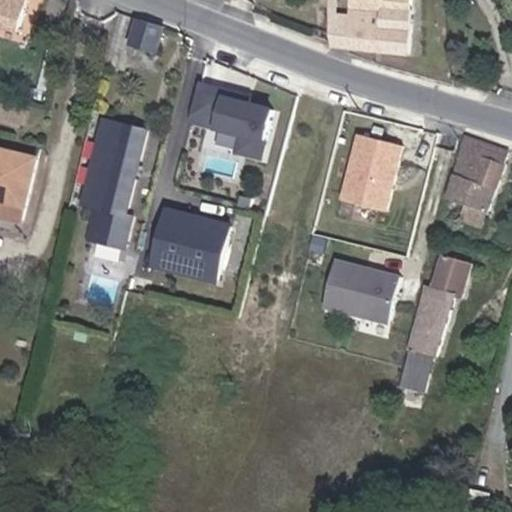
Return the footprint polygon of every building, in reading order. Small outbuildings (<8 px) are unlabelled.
[(25,0),(0,0),(0,25),(18,31),(25,0)] [(340,0),(331,0),(334,42),(335,47),(413,61),(417,10),(411,9),(411,0),(354,0),(353,12),(342,12),(340,0)] [(152,80),(164,28),(141,22),(127,73),(152,80)] [(249,100),(200,87),(191,123),(242,136),(238,153),(261,159),(273,113),(247,106),(249,100)] [(126,124),(97,242),(113,246),(120,214),(131,217),(149,131),(126,124)] [(387,211),(404,145),(361,134),(343,199),(387,211)] [(507,153),(466,137),(449,197),(463,200),(458,219),(487,227),(507,153)] [(38,157),(0,148),(0,198),(28,205),(38,157)] [(0,214),(24,220),(28,205),(0,198),(0,214)] [(128,249),(135,218),(131,217),(120,214),(113,246),(128,249)] [(201,219),(199,228),(168,221),(157,266),(220,282),(234,227),(201,219)] [(465,298),(473,263),(443,255),(435,288),(426,285),(409,350),(413,351),(405,386),(426,392),(435,356),(440,358),(456,296),(465,298)] [(390,324),(401,277),(336,261),(324,307),(390,324)]
